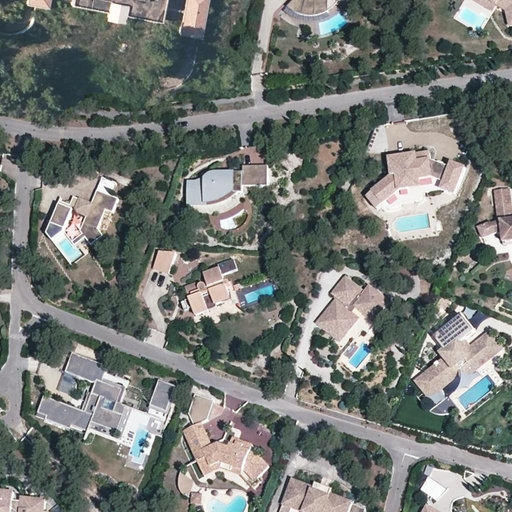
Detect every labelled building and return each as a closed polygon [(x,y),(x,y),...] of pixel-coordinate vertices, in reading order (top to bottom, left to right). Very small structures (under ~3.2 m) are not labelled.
[(94,0),(109,3),(109,0),(126,0),(125,6),(162,13),(161,20),(181,24),(179,32),(201,37),(207,0),(26,0),(26,3),(48,7),(49,0),(56,0),(70,2),(70,0),(94,0)] [(161,20),(162,13),(125,6),(126,0),(109,0),(109,3),(94,0),(70,0),(70,2),(161,20)] [(294,0),(287,6),(291,9),(295,12),(301,15),(308,17),(315,17),(322,15),(329,13),(335,8),(339,3),(347,5),(347,0),(294,0)] [(497,8),(484,0),(472,0),(494,13),(497,8)] [(511,0),(484,0),(497,8),(507,14),(509,27),(511,26),(511,0)] [(259,160),(256,147),(247,149),(250,162),(259,160)] [(456,196),(466,169),(453,164),(451,169),(431,161),(430,153),(419,155),(405,157),(407,165),(391,167),(393,177),(367,197),(378,210),(383,206),(386,208),(387,209),(390,209),(395,208),(389,201),(400,192),(415,190),(417,202),(420,201),(422,199),(422,194),(442,191),(456,196)] [(405,157),(390,159),(391,167),(407,165),(405,157)] [(234,193),(244,193),(244,187),(269,187),(269,167),(254,167),(244,167),(244,173),(225,173),(226,178),(221,178),(220,177),(216,175),(214,175),(211,176),(208,180),(199,182),(196,184),(190,184),(190,205),(207,205),(207,203),(212,203),(222,200),(228,197),(234,193)] [(511,203),(510,189),(495,191),(496,205),(511,203)] [(417,202),(415,190),(400,192),(389,201),(395,208),(397,207),(402,205),(417,202)] [(94,204),(80,199),(78,204),(73,202),(72,206),(62,202),(48,236),(54,243),(66,234),(66,233),(74,212),(88,217),(82,232),(84,236),(86,239),(92,246),(105,237),(99,230),(107,211),(114,214),(119,199),(99,191),(94,204)] [(212,203),(207,203),(207,205),(207,210),(211,209),(215,209),(219,208),(225,206),(229,205),(235,201),(239,199),(240,197),(244,193),(234,193),(228,197),(222,200),(212,203)] [(511,208),(511,203),(496,205),(498,222),(492,225),(496,233),(503,232),(504,246),(511,245),(511,208)] [(492,225),(491,222),(478,228),(483,239),(496,233),(492,225)] [(86,239),(84,236),(74,244),(76,247),(86,239)] [(177,254),(160,252),(154,268),(169,274),(177,254)] [(196,316),(210,311),(208,308),(203,294),(211,291),(216,305),(225,301),(224,299),(231,296),(228,286),(230,285),(229,281),(226,282),(221,269),(205,275),(210,288),(207,289),(207,287),(207,286),(205,284),(203,283),(202,284),(200,285),(199,284),(186,289),(189,296),(192,295),(194,298),(188,300),(186,301),(189,310),(193,308),(196,316)] [(325,317),(318,325),(336,339),(341,332),(346,336),(359,320),(352,315),(357,309),(374,322),(389,303),(370,288),(363,296),(360,294),(362,291),(346,279),(334,295),(345,304),(343,307),(342,306),(336,313),(331,309),(325,317)] [(211,291),(203,294),(208,308),(216,305),(211,291)] [(336,313),(342,306),(337,302),(331,309),(336,313)] [(493,357),(502,351),(495,342),(489,335),(468,352),(461,344),(475,333),(462,317),(434,339),(445,352),(442,354),(446,359),(417,382),(425,392),(437,383),(439,386),(459,369),(465,376),(491,355),(493,357)] [(341,332),(336,339),(341,343),(346,336),(341,332)] [(73,427),(89,433),(90,432),(93,424),(118,433),(124,418),(102,410),(106,400),(117,404),(122,390),(104,383),(105,379),(109,368),(74,354),(67,373),(97,384),(93,395),(92,397),(95,398),(93,403),(90,402),(86,413),(82,411),(45,397),(39,414),(48,417),(47,421),(72,430),(73,427)] [(437,383),(425,392),(432,400),(460,377),(464,382),(494,358),(493,357),(491,355),(465,376),(459,369),(439,386),(437,383)] [(104,383),(122,390),(117,404),(120,405),(127,388),(105,379),(104,383)] [(178,388),(161,382),(148,416),(165,422),(178,388)] [(82,411),(86,413),(90,402),(93,403),(95,398),(92,397),(93,395),(89,393),(82,411)] [(208,421),(215,402),(196,395),(190,414),(195,427),(203,423),(208,421)] [(118,433),(93,424),(90,432),(123,444),(136,411),(127,408),(124,418),(118,433)] [(195,427),(184,431),(199,463),(208,459),(212,467),(221,463),(232,467),(246,472),(252,478),(255,481),(270,467),(257,455),(251,452),(252,448),(237,443),(236,446),(231,445),(229,448),(220,445),(213,448),(211,449),(203,431),(205,430),(203,423),(195,427)] [(213,448),(205,430),(203,431),(211,449),(213,448)] [(237,443),(252,448),(254,446),(244,442),(233,438),(231,445),(236,446),(237,443)] [(221,463),(212,467),(208,459),(199,463),(204,476),(221,468),(221,463)] [(232,467),(230,471),(243,476),(248,482),(252,478),(246,472),(232,467)] [(195,483),(182,474),(180,478),(180,481),(180,487),(182,491),(185,495),(190,499),(195,483)] [(294,481),(293,484),(352,507),(353,504),(329,495),(320,491),(294,481)] [(349,511),(352,507),(293,484),(284,506),(292,509),(300,511),(349,511)] [(8,493),(0,492),(0,511),(45,511),(47,502),(23,499),(23,504),(22,508),(14,507),(14,503),(15,494),(8,493)] [(202,505),(202,495),(193,494),(192,504),(202,505)]
